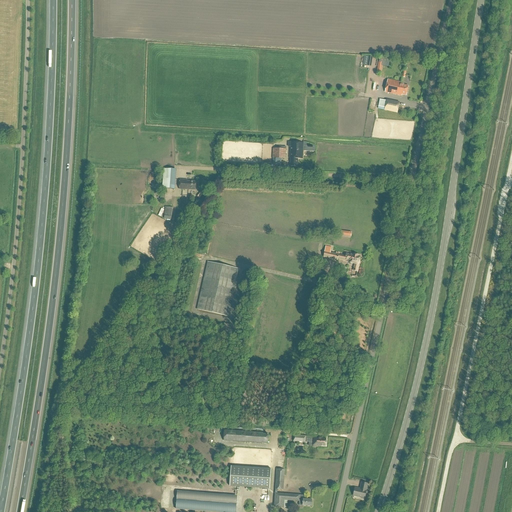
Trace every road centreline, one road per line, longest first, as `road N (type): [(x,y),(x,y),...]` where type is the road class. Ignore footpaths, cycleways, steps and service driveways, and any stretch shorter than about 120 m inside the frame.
road 1 (unclassified): [(337,511),(451,0)]
road 2 (secondary): [(378,511),(421,362),(481,0)]
road 3 (motorway): [(19,511),(54,294),(72,0)]
road 4 (motorway): [(52,0),(35,288),(0,511)]
road 5 (unclassified): [(0,367),(15,247),(27,0)]
road 6 (track): [(438,511),(511,158)]
road 7 (track): [(412,177),(191,168)]
